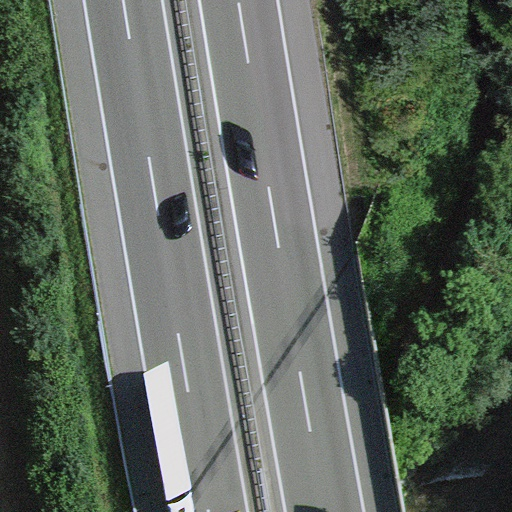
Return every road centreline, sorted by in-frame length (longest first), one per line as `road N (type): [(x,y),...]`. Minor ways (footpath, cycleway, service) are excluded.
road 1 (track): [(496,0),(502,37),(481,201),(392,365),(293,511)]
road 2 (motorway): [(323,511),(240,0)]
road 3 (motorway): [(132,0),(214,511)]
